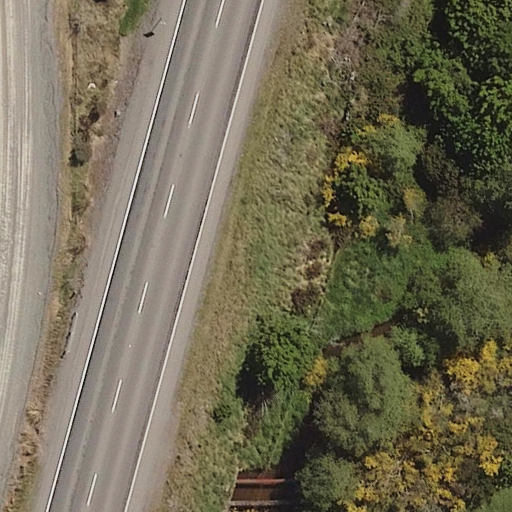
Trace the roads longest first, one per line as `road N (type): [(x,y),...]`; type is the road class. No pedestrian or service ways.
road 1 (trunk): [(83,511),(224,0)]
road 2 (unclassified): [(0,391),(20,216),(12,0)]
